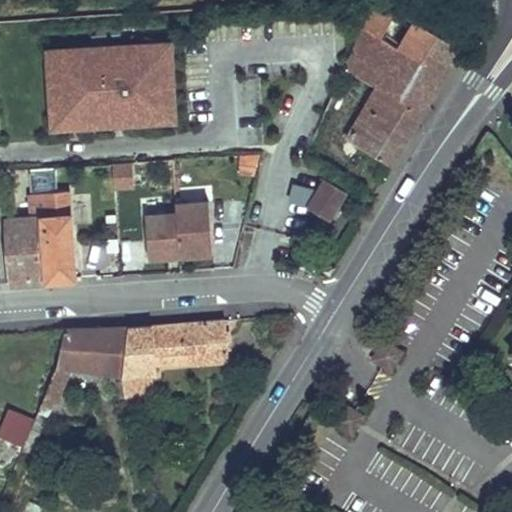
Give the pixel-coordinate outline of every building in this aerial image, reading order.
[(381,0),(377,0),(346,68),(380,86),(348,138),(392,165),(461,50),(381,0)] [(172,34),(42,39),(45,128),(175,123),(172,34)] [(91,161),(95,161),(152,160),(151,141),(91,142),(91,161)] [(256,152),(237,152),(236,173),(255,174),(256,152)] [(110,161),(111,189),(133,188),(132,160),(110,161)] [(303,167),(295,202),(308,209),(310,204),(330,217),(345,192),(303,167)] [(0,285),(10,285),(77,280),(70,191),(33,194),(34,217),(4,219),(4,217),(0,217),(0,285)] [(210,256),(209,196),(143,198),(144,257),(210,256)] [(124,374),(124,377),(158,373),(157,363),(157,354),(199,349),(200,359),(200,364),(229,360),(227,319),(129,327),(124,374)] [(59,363),(37,416),(50,416),(52,409),(56,409),(73,366),(124,374),(129,327),(67,328),(59,363)] [(384,341),(375,358),(385,364),(394,347),(384,341)] [(394,347),(385,364),(392,368),(401,351),(394,347)] [(199,349),(157,354),(157,363),(200,359),(199,349)] [(158,373),(124,377),(128,396),(159,388),(158,373)] [(345,405),(335,421),(345,428),(355,412),(345,405)] [(0,425),(0,437),(25,444),(33,414),(5,406),(0,425)] [(355,412),(345,428),(353,432),(362,416),(355,412)] [(37,416),(23,450),(33,454),(50,416),(37,416)]
